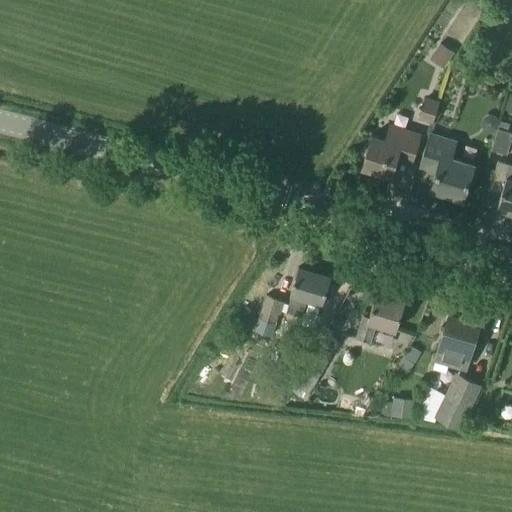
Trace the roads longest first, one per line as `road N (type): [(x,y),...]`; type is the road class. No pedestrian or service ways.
road 1 (residential): [(511,270),(250,188)]
road 2 (unclassified): [(250,188),(0,121)]
